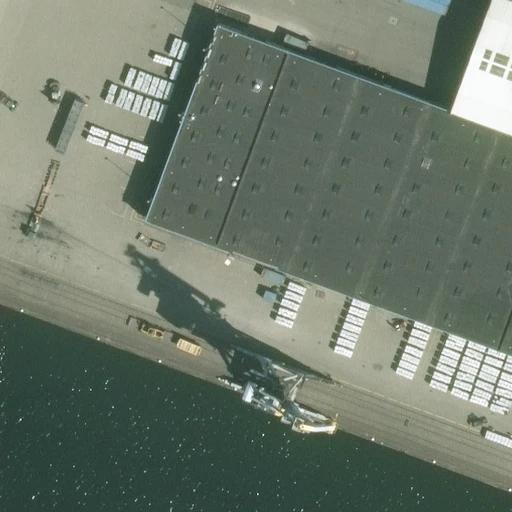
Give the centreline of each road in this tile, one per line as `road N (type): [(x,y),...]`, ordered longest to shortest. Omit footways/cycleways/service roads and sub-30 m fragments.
road 1 (unknown): [(307,0),(436,45),(478,0)]
road 2 (unknown): [(0,127),(32,76),(48,0)]
